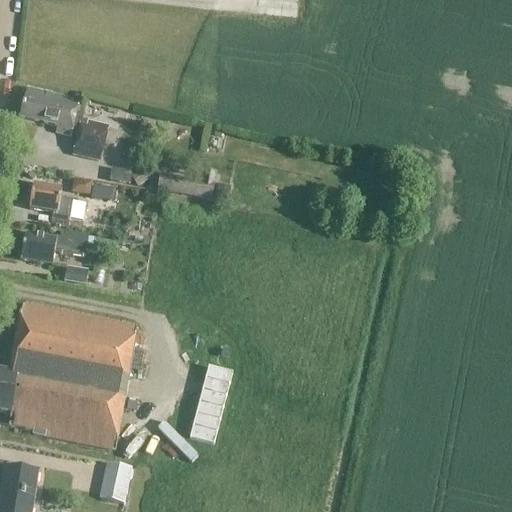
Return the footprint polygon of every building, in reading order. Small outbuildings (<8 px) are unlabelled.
[(100,164),(109,128),(82,121),(83,117),(76,115),(79,103),(27,90),(19,118),(57,127),(55,133),(70,137),(71,136),(77,137),(72,157),(100,164)] [(129,177),(137,189),(150,180),(143,169),(129,177)] [(158,194),(181,197),(183,180),(160,177),(158,194)] [(72,181),(71,189),(76,196),(90,198),(92,184),(72,181)] [(215,202),(227,204),(230,188),(217,186),(215,202)] [(61,192),(33,187),(29,211),(52,215),(51,224),(68,227),(69,221),(82,223),(85,206),(72,204),(72,202),(60,200),(61,192)] [(85,260),(88,238),(61,234),(60,240),(56,239),(55,241),(24,236),(20,262),(52,267),(54,255),(85,260)] [(89,239),(87,247),(116,252),(117,245),(89,239)] [(64,283),(85,287),(88,272),(66,269),(64,283)] [(138,328),(22,307),(9,374),(0,372),(0,414),(11,416),(8,428),(33,432),(32,436),(115,453),(138,328)] [(228,373),(204,369),(190,441),(214,446),(228,373)] [(163,442),(185,417),(176,409),(154,434),(163,442)] [(131,470),(107,465),(100,500),(123,505),(131,470)] [(30,511),(36,474),(5,470),(0,501),(0,511),(30,511)]
